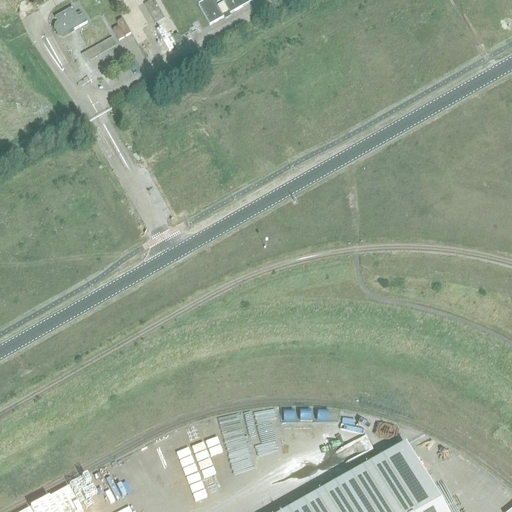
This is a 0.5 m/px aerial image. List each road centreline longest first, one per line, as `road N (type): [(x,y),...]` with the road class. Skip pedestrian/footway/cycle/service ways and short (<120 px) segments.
road 1 (unclassified): [(0,352),(511,63)]
road 2 (track): [(511,346),(461,318),(379,301),(361,285),(356,254)]
